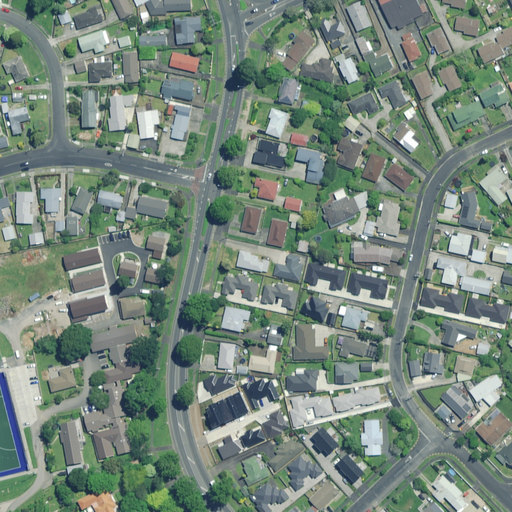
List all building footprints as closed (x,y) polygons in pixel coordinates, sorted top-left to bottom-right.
[(134,13),(127,0),(110,0),(119,15),(121,20),(134,13)] [(159,0),(151,0),(145,3),(151,16),(153,16),(167,15),(167,12),(191,10),(190,0),(164,0),(165,1),(160,1),(159,0)] [(363,0),(348,7),(359,31),(373,25),(363,0)] [(418,23),(415,16),(424,12),(417,0),(380,0),(393,27),(397,25),(400,31),(418,23)] [(444,0),(444,2),(446,2),(453,4),(453,6),(467,9),(469,0),(468,0),(444,0)] [(88,9),(89,11),(73,16),(77,30),(105,21),(105,20),(101,9),(97,11),(96,7),(88,9)] [(150,22),(146,8),(139,11),(143,24),(150,22)] [(71,22),(68,12),(58,15),(61,25),(67,23),(71,22)] [(203,29),(202,16),(176,18),(178,43),(196,42),(195,30),(203,29)] [(332,25),(328,16),(319,20),(330,41),(333,40),(335,39),(348,33),(342,21),(332,25)] [(482,20),(459,16),(456,29),(460,30),(466,31),(466,33),(480,36),(481,28),(482,20)] [(498,36),(500,41),(502,45),(504,48),(511,44),(511,26),(504,30),(505,33),(501,35),(498,36)] [(453,48),(442,27),(428,34),(434,46),(436,45),(438,50),(440,54),(453,48)] [(109,44),(105,30),(78,39),(83,52),(94,49),(96,54),(105,51),(103,46),(109,44)] [(315,42),(302,31),(293,42),(296,44),(287,54),(289,56),(282,64),(291,72),(315,42)] [(403,42),(411,61),(419,58),(419,57),(420,57),(419,56),(423,54),(415,37),(411,38),(410,38),(414,36),(412,32),(403,35),(405,40),(408,39),(408,40),(403,42)] [(129,35),(118,38),(120,44),(121,47),(131,44),(129,35)] [(359,38),(357,39),(364,55),(375,51),(370,41),(367,42),(365,36),(359,38)] [(166,44),(166,37),(140,37),(140,45),(140,47),(166,46),(166,44)] [(341,41),(340,39),(336,41),(334,42),(331,43),(334,48),(343,44),(341,41)] [(479,48),(486,63),(506,53),(504,48),(502,45),(500,41),(497,42),(493,45),(492,42),(479,48)] [(140,48),(140,59),(156,58),(156,48),(140,48)] [(375,51),(364,55),(368,63),(371,62),(377,77),(383,74),(383,73),(395,67),(388,53),(378,58),(376,55),(375,51)] [(140,82),(138,52),(124,53),(125,83),(140,82)] [(199,59),(173,53),(170,66),(196,73),(199,59)] [(340,61),(341,62),(346,60),(346,58),(347,57),(346,55),(344,53),(336,57),(339,61),(340,61)] [(25,66),(20,57),(3,64),(8,74),(12,73),(17,83),(29,77),(25,66)] [(359,71),(352,57),(346,60),(341,62),(342,65),(340,66),(347,79),(349,78),(351,83),(360,78),(357,72),(359,71)] [(313,65),(303,63),(300,76),(332,84),(334,74),(332,73),(333,68),(331,67),(332,61),(321,58),(320,64),(314,63),(313,65)] [(85,60),(75,63),(76,68),(78,73),(88,70),(85,60)] [(409,69),(406,60),(399,63),(403,72),(409,69)] [(454,64),(439,71),(445,84),(447,83),(450,89),(451,92),(464,86),(454,64)] [(434,84),(428,71),(413,78),(423,99),(436,93),(434,89),(432,85),(434,84)] [(161,78),(149,76),(148,82),(160,84),(161,78)] [(14,83),(12,77),(6,80),(9,86),(14,83)] [(168,77),(168,78),(165,78),(165,80),(161,98),(171,100),(171,96),(191,101),(195,83),(182,81),(182,79),(168,77)] [(299,81),(285,77),(279,101),(293,105),(294,99),(298,100),(301,88),(297,87),(299,81)] [(398,79),(380,88),(384,98),(390,95),(395,105),(396,108),(408,102),(398,79)] [(509,102),(501,85),(480,95),(486,108),(495,104),(496,108),(509,102)] [(97,128),(97,120),(98,120),(99,110),(97,109),(95,109),(95,102),(99,102),(99,94),(94,94),(94,91),(83,91),(82,127),(97,128)] [(23,94),(13,93),(12,102),(23,102),(23,98),(23,94)] [(379,110),(370,93),(348,103),(354,115),(357,114),(367,109),(370,115),(379,110)] [(126,130),(124,107),(124,106),(126,105),(126,107),(131,106),(131,102),(133,102),(133,95),(110,98),(111,107),(110,107),(111,122),(108,122),(109,131),(126,130)] [(188,119),(190,113),(191,106),(171,101),(170,109),(177,110),(171,138),(184,140),(188,119)] [(485,115),(479,101),(447,115),(454,131),(460,128),(459,124),(470,119),(472,123),(479,119),(478,118),(485,115)] [(323,106),(317,104),(313,113),(320,115),(323,106)] [(9,112),(9,114),(4,115),(5,121),(10,120),(13,135),(22,134),(20,122),(21,122),(30,121),(27,108),(16,110),(9,112)] [(289,115),(272,109),(269,118),(272,119),(266,134),(280,139),(289,115)] [(159,124),(157,111),(137,113),(141,139),(154,137),(153,125),(159,124)] [(360,124),(351,116),(344,125),(353,132),(360,124)] [(421,142),(400,123),(395,129),(400,133),(395,138),(411,153),(421,142)] [(310,136),(294,132),(292,142),(292,143),(307,146),(310,136)] [(140,137),(129,135),(128,144),(127,147),(137,149),(138,145),(140,137)] [(0,149),(8,147),(6,137),(0,138),(0,149)] [(342,169),(343,166),(354,170),(363,146),(342,138),(338,150),(342,151),(338,164),(337,167),(342,169)] [(280,145),(261,140),(259,153),(257,152),(254,162),(267,165),(266,166),(285,171),(288,159),(277,156),(280,145)] [(324,172),(322,172),(324,160),(321,160),(322,154),(299,149),(296,160),(302,161),(308,163),(307,167),(310,167),(307,178),(306,182),(321,185),(324,172)] [(386,159),(371,154),(362,177),(377,183),(386,159)] [(415,179),(394,164),(385,176),(405,191),(415,179)] [(507,179),(498,168),(480,183),(499,206),(507,199),(499,189),(502,187),(500,184),(507,179)] [(279,183),(257,178),(254,187),(260,188),(258,197),(274,201),(279,183)] [(78,196),(72,209),(85,214),(87,210),(89,206),(95,192),(82,186),(82,187),(80,187),(77,194),(78,195),(78,196)] [(54,188),(42,188),(42,198),(47,198),(47,212),(60,212),(60,200),(62,200),(62,188),(54,188)] [(356,217),(355,214),(361,212),(360,210),(369,206),(366,192),(348,200),(343,189),(334,193),(338,201),(320,209),(329,229),(356,217)] [(114,193),(101,190),(98,204),(106,206),(113,207),(122,209),(125,196),(116,194),(116,193),(114,193)] [(479,204),(476,190),(462,193),(464,204),(460,222),(481,227),(482,220),(476,218),(479,204)] [(34,192),(18,192),(17,215),(18,215),(17,223),(33,223),(34,215),(30,214),(31,202),(34,202),(34,192)] [(448,193),(445,205),(456,208),(458,195),(448,193)] [(169,202),(141,196),(138,209),(137,212),(138,212),(165,218),(169,202)] [(6,197),(0,199),(0,221),(6,220),(2,208),(11,205),(8,197),(6,197)] [(301,201),(287,198),(285,206),(285,209),(299,212),(301,201)] [(397,224),(401,207),(380,202),(378,210),(382,211),(381,218),(378,217),(376,223),(366,221),(363,235),(372,237),(374,226),(379,227),(378,232),(398,237),(401,225),(397,224)] [(136,219),(138,212),(137,212),(138,209),(133,208),(128,206),(126,212),(125,217),(136,219)] [(262,211),(247,207),(246,211),(243,226),(241,231),(257,234),(262,211)] [(125,217),(126,212),(124,212),(119,210),(117,220),(124,222),(125,217)] [(299,216),(291,214),(289,221),(292,222),(291,228),(295,229),(296,223),(298,223),(299,216)] [(70,217),(68,217),(68,235),(79,235),(78,217),(70,217)] [(60,221),(57,221),(57,231),(65,231),(65,221),(65,219),(63,219),(60,219),(60,221)] [(288,224),(273,220),(269,240),(268,245),(283,248),(288,224)] [(493,223),(483,221),(482,228),(491,230),(493,223)] [(12,226),(3,229),(6,240),(16,238),(13,226),(12,226)] [(39,233),(29,235),(31,245),(44,243),(42,232),(39,233)] [(486,253),(469,249),(472,237),(451,232),(450,238),(452,238),(449,252),(467,256),(467,258),(471,259),(470,260),(483,263),(486,253)] [(165,239),(149,236),(146,249),(162,252),(165,239)] [(312,243),(299,240),(297,251),(310,253),(312,243)] [(389,265),(391,260),(401,262),(403,251),(391,248),(391,250),(380,247),(371,246),(371,243),(354,242),(353,262),(371,263),(379,263),(381,264),(381,266),(385,267),(385,264),(389,265)] [(511,250),(495,247),(492,261),(511,264),(511,250)] [(271,258),(265,256),(264,264),(257,263),(258,255),(239,251),(236,266),(267,273),(271,258)] [(300,281),(303,269),(304,264),(299,263),(300,257),(288,255),(288,257),(287,262),(286,266),(276,264),(274,275),(300,281)] [(457,280),(458,274),(465,275),(468,262),(440,256),(438,266),(445,268),(442,282),(456,285),(457,280)] [(307,259),(304,269),(320,273),(323,262),(307,259)] [(108,260),(102,261),(104,270),(110,268),(108,260)] [(337,266),(327,265),(327,275),(337,275),(337,266)] [(164,271),(147,268),(143,282),(161,286),(164,271)] [(433,271),(425,269),(423,279),(431,280),(433,271)] [(105,285),(102,271),(72,278),(75,292),(105,285)] [(511,272),(505,271),(503,283),(511,284),(511,272)] [(224,285),(222,293),(229,294),(230,291),(235,293),(237,287),(239,287),(241,288),(243,275),(238,274),(237,277),(226,275),(224,281),(223,285),(224,285)] [(250,276),(243,275),(241,288),(243,288),(245,289),(243,296),(249,297),(248,298),(255,300),(259,282),(249,280),(250,276)] [(341,281),(339,280),(337,290),(356,294),(360,297),(362,295),(365,298),(374,289),(371,286),(368,282),(368,280),(342,275),(341,281)] [(462,276),(461,284),(463,284),(462,288),(491,295),(493,282),(462,276)] [(266,284),(262,302),(269,303),(269,302),(274,303),(276,296),(278,296),(280,297),(283,284),(277,282),(276,286),(266,284)] [(289,285),(283,284),(280,297),(282,297),(284,298),(283,305),(288,306),(288,307),(295,309),(299,291),(288,289),(289,285)] [(442,291),(442,292),(436,291),(434,300),(440,301),(438,310),(452,314),(451,319),(457,320),(459,312),(455,312),(458,296),(451,294),(452,293),(442,291)] [(107,294),(76,301),(80,317),(111,310),(107,294)] [(312,301),(310,301),(309,303),(305,301),(300,312),(323,323),(331,305),(314,297),(312,301)] [(146,304),(146,298),(122,300),(123,319),(147,317),(146,304)] [(251,312),(226,306),(221,328),(241,332),(244,320),(249,321),(251,312)] [(368,313),(341,306),(338,315),(344,317),(342,326),(358,330),(361,320),(366,322),(368,313)] [(336,314),(329,312),(326,323),(333,325),(336,314)] [(478,330),(444,319),(441,328),(447,330),(444,338),(442,337),(440,342),(455,347),(456,342),(467,337),(475,340),(478,330)] [(284,327),(271,324),(267,343),(280,346),(284,327)] [(312,329),(312,325),(296,325),(296,346),(293,346),(294,360),(329,360),(328,347),(315,347),(315,329),(312,329)] [(108,349),(110,348),(111,353),(109,353),(111,360),(113,360),(114,364),(115,364),(125,361),(130,360),(126,344),(129,344),(125,328),(89,336),(95,360),(106,357),(104,350),(108,349)] [(341,348),(342,348),(340,356),(348,358),(350,353),(364,357),(374,360),(378,348),(354,341),(354,339),(345,337),(341,348)] [(235,345),(220,344),(218,368),(233,370),(235,345)] [(489,346),(479,344),(477,354),(487,356),(489,346)] [(277,347),(269,346),(266,359),(257,357),(251,356),(248,370),(273,374),(277,347)] [(446,355),(425,353),(423,372),(443,374),(446,355)] [(476,360),(458,356),(454,372),(457,373),(458,382),(470,380),(472,376),(476,360)] [(125,361),(115,364),(116,369),(103,372),(106,384),(130,379),(125,361)] [(421,376),(419,361),(409,362),(411,377),(421,376)] [(359,380),(359,363),(336,364),(336,384),(353,383),(353,380),(359,380)] [(372,372),(372,363),(361,363),(361,372),(372,372)] [(248,367),(236,366),(235,375),(247,376),(248,367)] [(76,386),(72,367),(57,371),(58,377),(48,380),(52,393),(76,386)] [(286,391),(316,392),(316,386),(318,386),(318,370),(304,369),(304,374),(296,374),(296,377),(286,376),(286,391)] [(494,391),(503,385),(494,373),(468,391),(477,403),(483,399),(491,407),(500,399),(494,391)] [(241,408),(235,378),(218,382),(225,411),(241,408)] [(119,386),(102,390),(107,410),(104,410),(105,414),(101,415),(100,411),(83,415),(86,432),(92,431),(92,433),(99,431),(99,429),(104,428),(103,426),(105,425),(106,427),(109,427),(114,426),(113,422),(121,420),(120,417),(126,416),(125,411),(127,411),(125,401),(127,400),(124,385),(119,386)] [(463,394),(455,386),(442,399),(462,419),(473,409),(460,397),(463,394)] [(358,405),(353,393),(343,397),(341,392),(320,401),(324,410),(333,406),(337,414),(358,405)] [(509,398),(506,394),(499,401),(502,404),(509,398)] [(451,413),(443,405),(436,412),(444,420),(451,413)] [(511,426),(511,424),(500,412),(497,409),(490,416),(493,419),(486,426),(483,423),(475,430),(491,447),(511,426)] [(330,419),(328,410),(318,412),(320,421),(330,419)] [(114,426),(109,427),(114,447),(115,447),(117,455),(134,451),(127,421),(122,422),(121,420),(113,422),(114,426)] [(253,433),(245,434),(245,427),(240,427),(239,420),(228,421),(229,428),(225,428),(227,451),(242,450),(241,444),(253,443),(253,433)] [(379,430),(379,421),(365,421),(365,434),(362,434),(362,446),(368,445),(368,448),(365,448),(366,456),(381,455),(380,445),(383,445),(382,430),(379,430)] [(79,441),(75,422),(60,425),(61,432),(60,433),(62,443),(63,443),(67,465),(82,463),(80,450),(83,450),(81,440),(79,441)] [(272,453),(275,457),(268,463),(276,472),(292,459),(297,465),(310,455),(294,435),(285,442),(278,448),(272,453)] [(511,463),(511,442),(507,448),(505,446),(495,456),(504,465),(506,462),(510,466),(511,463)] [(350,463),(345,452),(328,466),(336,475),(350,463)] [(258,463),(255,457),(242,463),(248,477),(245,479),(248,487),(270,477),(262,461),(258,463)] [(84,475),(82,465),(67,468),(69,478),(84,475)] [(315,482),(309,474),(305,477),(311,485),(315,482)] [(451,485),(443,476),(433,485),(437,489),(432,494),(440,502),(445,497),(459,511),(466,504),(459,497),(462,494),(452,484),(451,485)] [(339,493),(328,481),(309,499),(320,511),(339,493)] [(278,486),(276,482),(261,494),(274,511),(286,503),(275,489),(278,486)] [(117,511),(118,508),(108,487),(83,498),(88,508),(93,505),(95,511),(117,511)] [(442,511),(434,503),(423,511),(442,511)] [(474,507),(470,503),(461,511),(483,511),(480,508),(474,507)]
